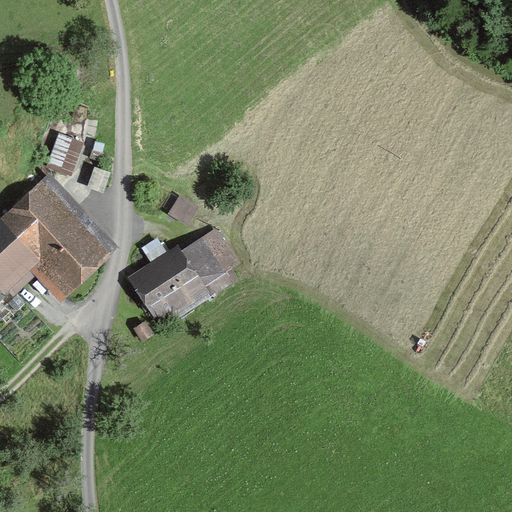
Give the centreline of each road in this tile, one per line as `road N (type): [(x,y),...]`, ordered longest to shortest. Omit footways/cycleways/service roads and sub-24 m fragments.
road 1 (residential): [(112,0),(127,61),(122,221),(93,364),(91,511)]
road 2 (track): [(0,392),(67,332),(99,329)]
